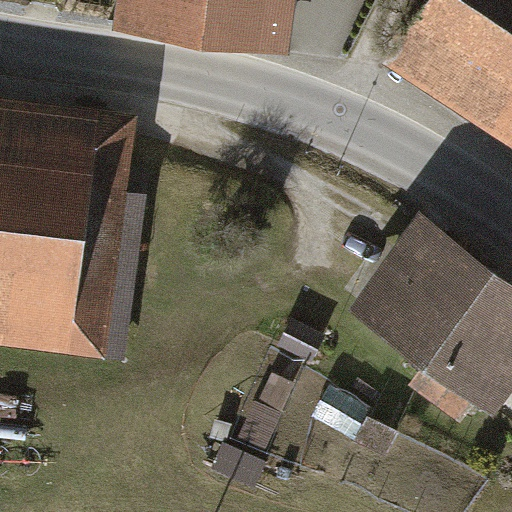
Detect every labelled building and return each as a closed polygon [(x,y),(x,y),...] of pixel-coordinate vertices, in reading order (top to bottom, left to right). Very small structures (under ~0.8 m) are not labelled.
[(107,0),(104,33),(276,55),(282,0),(107,0)] [(511,0),(427,0),(380,72),(511,159),(511,0)] [(0,113),(0,343),(97,357),(128,131),(0,113)] [(511,297),(419,227),(353,314),(483,413),(511,374),(511,297)] [(327,343),(296,324),(279,351),(310,371),(327,343)] [(394,438),(362,426),(352,451),(384,464),(394,438)]
